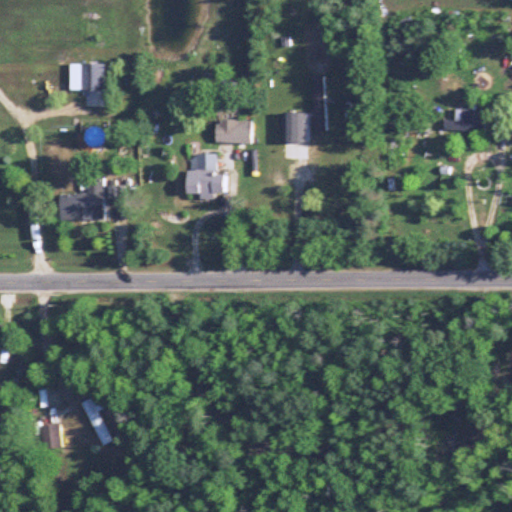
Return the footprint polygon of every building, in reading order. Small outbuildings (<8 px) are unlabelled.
[(80,65),(80,91),(103,91),(103,65),(80,65)] [(312,77),(312,130),(327,130),(326,77),(312,77)] [(442,132),(485,133),(485,111),(459,110),(459,121),(442,121),(442,132)] [(283,142),(306,142),(306,113),(283,113),(283,142)] [(214,143),(252,143),(253,121),(215,120),(214,143)] [(215,173),(216,154),(186,154),(185,193),(221,193),(222,174),(215,173)] [(58,220),(102,220),(102,178),(86,178),(86,194),(58,194),(58,220)] [(122,202),(122,184),(106,184),(106,202),(122,202)] [(98,411),(106,407),(100,394),(81,403),(100,446),(111,441),(98,411)] [(39,425),(41,450),(60,448),(58,423),(39,425)]
